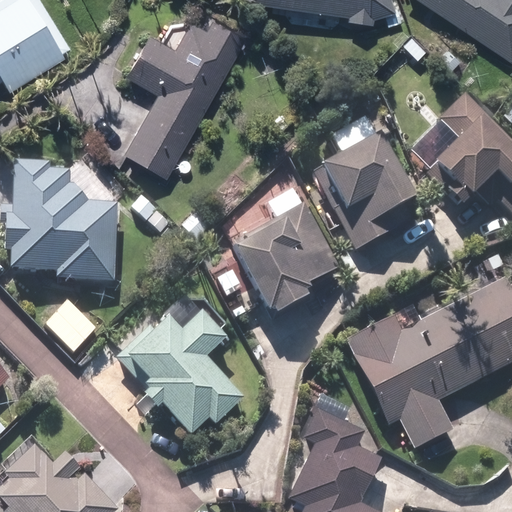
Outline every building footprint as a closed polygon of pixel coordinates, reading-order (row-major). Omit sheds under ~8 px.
[(37,0),(0,0),(0,88),(4,96),(70,58),(37,0)] [(241,0),(241,4),(345,14),(344,25),(370,27),(370,21),(393,18),(387,0),(241,0)] [(511,0),(406,0),(509,65),(511,60),(511,0)] [(162,182),(244,47),(194,17),(173,53),(148,38),(125,76),(154,93),(117,155),(162,182)] [(472,195),(487,212),(495,204),(511,222),(511,148),(462,96),(434,123),(453,142),(446,148),(425,168),(442,187),(437,192),(455,211),(466,201),(472,195)] [(379,140),(372,143),(361,121),(326,138),(337,160),(313,172),(336,219),(337,221),(332,223),(347,255),(394,233),(390,224),(387,218),(411,206),(379,140)] [(80,206),(65,192),(65,172),(7,170),(6,223),(0,222),(0,259),(5,259),(4,277),(52,278),(52,283),(111,285),(113,207),(80,206)] [(302,209),(296,212),(287,194),(262,207),(271,225),(225,247),(263,324),(302,304),(297,293),(334,275),(302,209)] [(193,212),(177,228),(194,245),(210,230),(193,212)] [(448,431),(435,405),(511,364),(511,284),(402,341),(388,314),(341,339),(388,429),(395,426),(408,452),(448,431)] [(175,337),(162,323),(147,337),(141,331),(114,357),(143,387),(138,392),(141,396),(137,400),(151,414),(155,410),(183,440),(204,421),(211,428),(237,403),(200,363),(220,344),(196,318),(175,337)] [(368,511),(358,507),(380,461),(353,447),(359,434),(313,411),(298,442),(309,447),(282,501),(300,510),(299,511),(368,511)] [(0,489),(0,511),(113,511),(83,480),(77,485),(55,462),(47,470),(26,449),(0,474),(0,483),(3,487),(0,489)]
